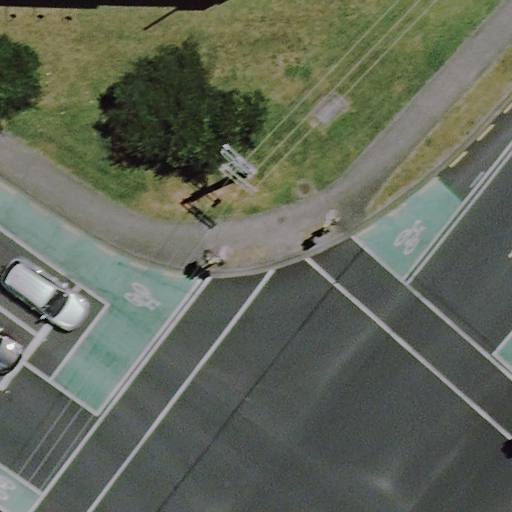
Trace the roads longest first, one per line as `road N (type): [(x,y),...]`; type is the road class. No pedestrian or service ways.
road 1 (tertiary): [(511,280),(349,511)]
road 2 (tertiary): [(0,384),(231,511)]
